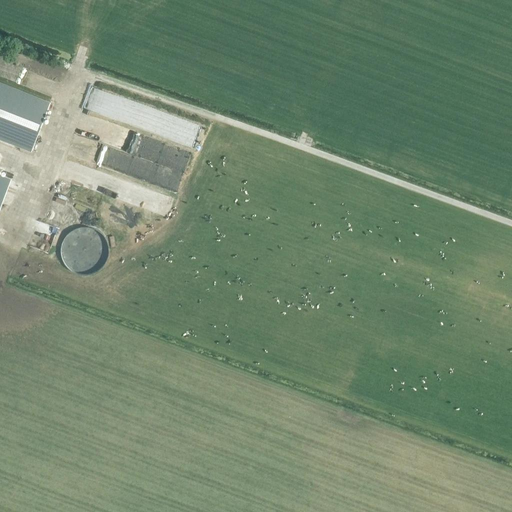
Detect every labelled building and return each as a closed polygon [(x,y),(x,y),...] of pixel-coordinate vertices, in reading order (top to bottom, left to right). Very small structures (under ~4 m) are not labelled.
[(0,82),(0,138),(31,150),(50,102),(0,82)] [(186,148),(196,148),(196,130),(200,121),(88,83),(80,105),(80,116),(79,117),(79,129),(115,141),(114,145),(74,132),(65,157),(146,184),(146,183),(151,184),(159,184),(165,167),(156,167),(152,166),(151,166),(152,164),(152,159),(138,154),(151,155),(162,158),(162,157),(165,148),(171,150),(185,150),(186,148)] [(172,181),(178,181),(179,169),(170,169),(170,174),(165,174),(165,184),(172,184),(172,181)] [(0,206),(11,179),(0,174),(0,206)] [(136,216),(132,229),(145,233),(149,220),(136,216)]
